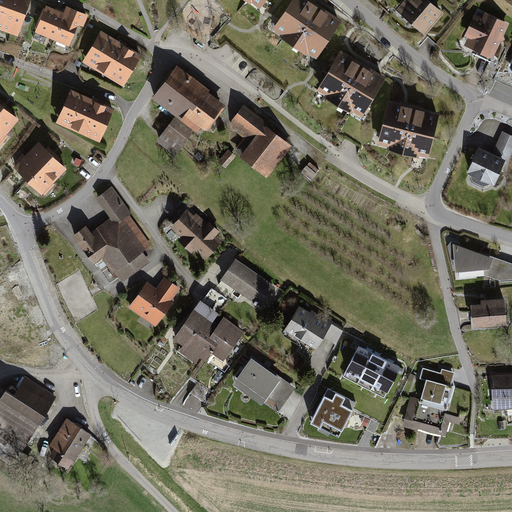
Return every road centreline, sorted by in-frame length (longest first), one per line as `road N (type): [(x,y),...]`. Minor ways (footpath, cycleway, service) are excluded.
road 1 (residential): [(511,457),(414,459),(287,445),(194,424),(98,379)]
road 2 (residential): [(22,232),(79,194),(106,163),(161,57)]
road 3 (residential): [(98,379),(70,345),(22,232)]
road 4 (residential): [(476,100),(349,0)]
road 5 (unclassified): [(172,511),(98,428),(98,379)]
